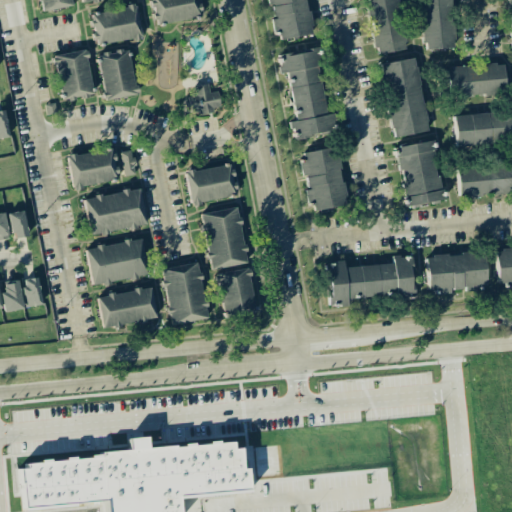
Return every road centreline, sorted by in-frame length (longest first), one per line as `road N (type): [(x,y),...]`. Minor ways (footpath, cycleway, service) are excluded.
road 1 (tertiary): [(511,317),(0,365)]
road 2 (tertiary): [(306,360),(231,0)]
road 3 (tertiary): [(0,393),(212,370)]
road 4 (tertiary): [(306,360),(511,343)]
